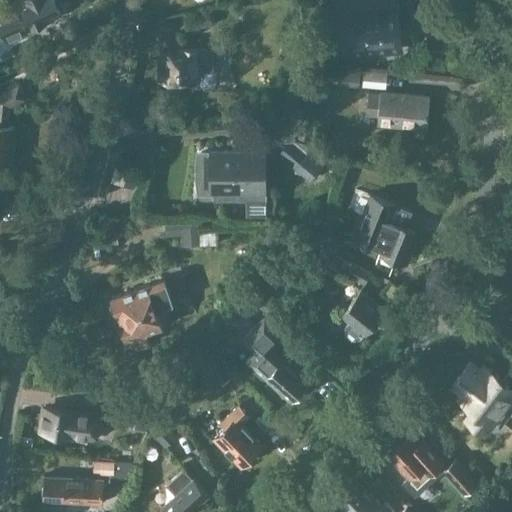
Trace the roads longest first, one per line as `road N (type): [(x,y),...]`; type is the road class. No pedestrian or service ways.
road 1 (residential): [(256,511),(351,423),(447,301),(470,246),(488,164),(503,0)]
road 2 (residential): [(124,0),(123,64),(111,115),(23,359),(0,487)]
